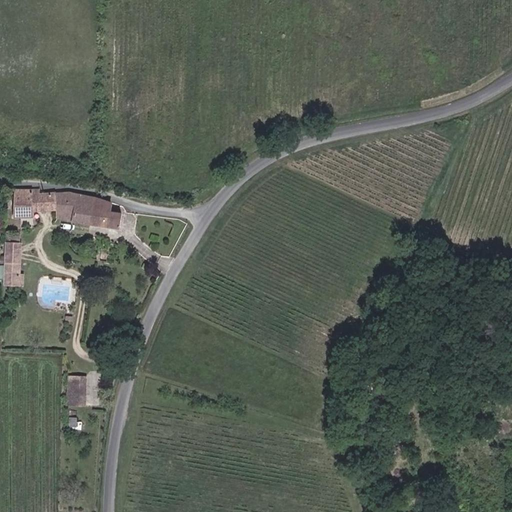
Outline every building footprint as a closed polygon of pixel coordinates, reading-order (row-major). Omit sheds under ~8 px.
[(36,213),(61,214),(62,191),(40,187),(14,188),(14,215),(35,216),(36,213)] [(113,201),(62,191),(61,214),(60,222),(124,227),(125,212),(113,210),(113,201)] [(0,229),(0,260),(11,261),(11,229),(0,229)] [(11,261),(0,260),(0,273),(16,274),(16,261),(11,261)] [(87,404),(88,374),(69,374),(68,403),(87,404)]
